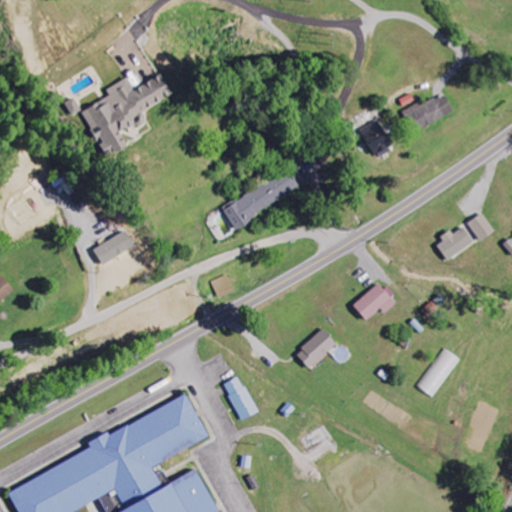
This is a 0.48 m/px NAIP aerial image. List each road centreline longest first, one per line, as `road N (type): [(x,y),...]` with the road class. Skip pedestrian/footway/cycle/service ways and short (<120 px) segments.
road 1 (secondary): [(0,440),(360,237),(511,133)]
road 2 (residential): [(0,362),(240,251),(302,231),(360,237)]
road 3 (residential): [(344,121),(307,91),(288,45),(201,8),(175,5),(155,14),(97,76)]
road 4 (residential): [(329,233),(314,165),(344,121)]
